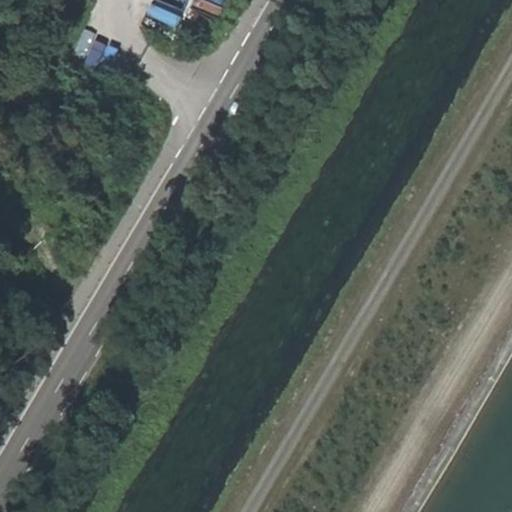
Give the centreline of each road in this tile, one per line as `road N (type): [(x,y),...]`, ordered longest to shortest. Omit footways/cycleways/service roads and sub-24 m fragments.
road 1 (tertiary): [(0,486),(289,0)]
road 2 (track): [(511,67),(248,511)]
road 3 (track): [(374,511),(511,279)]
road 4 (track): [(88,305),(0,201)]
